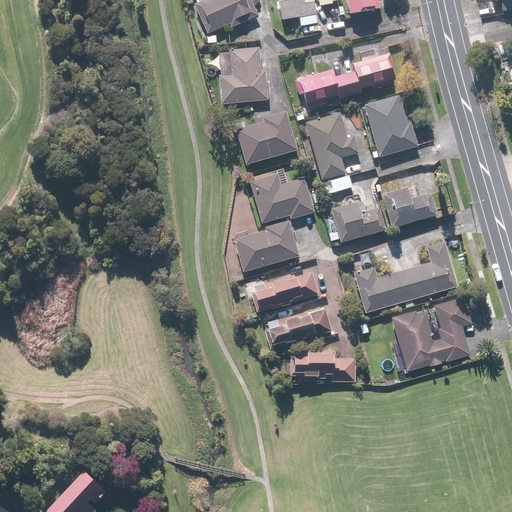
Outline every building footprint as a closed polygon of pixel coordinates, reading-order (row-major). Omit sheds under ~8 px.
[(192,0),(194,5),(191,7),(205,37),(228,26),(229,30),(256,17),(248,0),(192,0)] [(274,0),(278,23),(297,19),(298,28),(315,25),(310,0),(274,0)] [(329,0),(315,0),(317,8),(331,6),(329,0)] [(376,0),(343,0),(348,18),(379,12),(376,0)] [(501,3),(501,13),(511,13),(511,0),(494,0),(494,2),(501,3)] [(257,51),(228,54),(230,77),(217,78),(220,107),(267,102),(264,73),(259,74),(257,51)] [(372,92),(392,85),(391,82),(398,80),(395,69),(396,69),(391,54),(349,67),(351,72),(333,78),(331,72),(296,83),(300,98),(309,96),(313,109),(361,94),(360,92),(371,88),(372,92)] [(396,96),(360,106),(375,160),(415,148),(409,124),(404,125),(396,96)] [(295,151),(284,113),(258,121),(259,125),(233,132),(243,167),(295,151)] [(339,114),(304,124),(319,180),(342,174),(338,160),(356,155),(351,137),(346,139),(339,114)] [(371,157),(349,165),(353,177),(375,169),(371,157)] [(275,175),(246,183),(258,225),(287,217),(288,220),(312,213),(302,178),(278,185),(275,175)] [(346,177),(321,184),(324,195),(349,188),(346,177)] [(379,198),(388,231),(435,217),(428,194),(407,200),(405,191),(379,198)] [(360,203),(329,212),(338,244),(382,231),(376,210),(363,213),(360,203)] [(264,231),(230,241),(240,274),(297,258),(287,221),(263,228),(264,231)] [(455,287),(442,243),(424,248),(428,262),(374,279),(371,269),(352,275),(364,315),(455,287)] [(278,307),(279,309),(287,306),(286,305),(316,296),(309,273),(264,286),(265,290),(249,295),(254,310),(270,306),(271,309),(278,307)] [(423,309),(389,319),(404,371),(426,365),(427,368),(467,356),(458,328),(469,325),(462,298),(431,308),(435,322),(427,324),(423,309)] [(275,328),(262,332),(267,348),(280,343),(282,347),(329,331),(322,309),(274,324),(275,328)] [(332,359),(332,352),(319,352),(319,356),(301,355),(301,358),(289,357),(288,374),(298,374),(298,377),(313,378),(313,379),(321,380),(321,376),(327,376),(327,383),(352,383),(353,360),(332,359)] [(103,486),(86,469),(43,511),(91,511),(94,510),(87,503),(103,486)]
